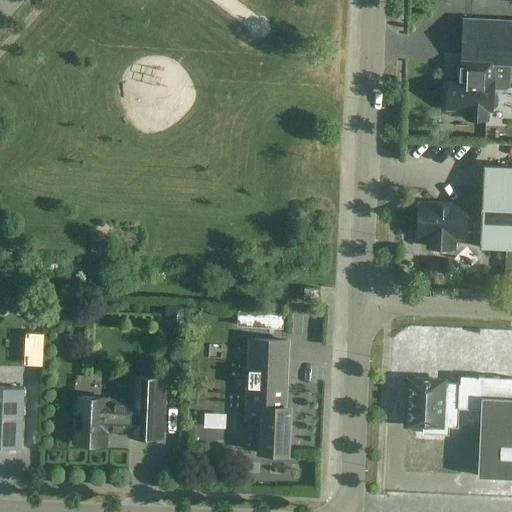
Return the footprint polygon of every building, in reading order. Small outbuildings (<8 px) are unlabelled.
[(492,93),(492,89),(507,90),(511,85),(511,65),(511,64),(511,20),(463,19),(461,63),(467,63),(467,79),(448,78),(447,108),(467,109),(466,119),(487,120),(487,110),(491,110),(492,108),(494,108),(497,105),(497,96),(495,93),(492,93)] [(416,215),(416,224),(417,225),(417,230),(429,231),(433,236),(433,247),(452,248),(453,236),(465,237),(465,233),(480,234),(480,247),(511,248),(511,167),(483,166),(482,197),(473,196),(465,203),(465,206),(418,204),(418,213),(416,215)] [(470,246),(459,255),(469,267),(480,258),(470,246)] [(319,302),(320,289),(304,288),(304,301),(319,302)] [(183,321),(184,303),(165,303),(164,315),(170,315),(170,321),(183,321)] [(287,341),(250,339),(247,417),(260,418),(259,452),(287,453),(289,407),(284,407),(286,361),(287,341)] [(71,412),(70,429),(75,429),(74,443),(105,444),(106,431),(130,432),(129,436),(161,437),(163,401),(164,377),(132,376),(131,402),(107,401),(107,398),(76,397),(75,413),(71,412)] [(422,434),(448,435),(449,410),(458,410),(458,408),(481,409),(478,476),(511,477),(511,378),(499,378),(499,377),(478,376),(478,377),(460,376),(460,383),(443,382),(443,380),(409,379),(407,425),(423,426),(422,434)] [(0,447),(21,448),(23,403),(24,388),(0,386),(0,447)] [(473,452),(474,418),(459,418),(458,452),(473,452)]
